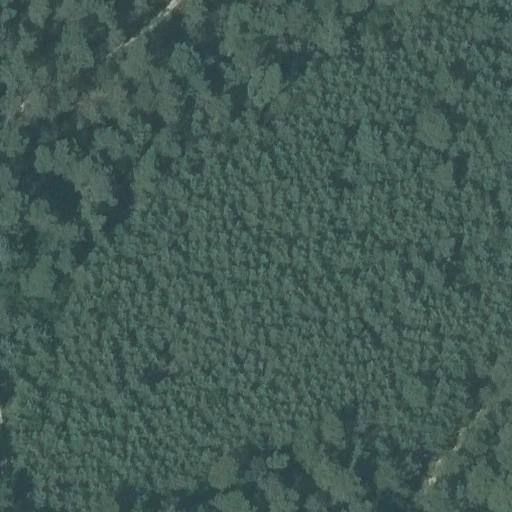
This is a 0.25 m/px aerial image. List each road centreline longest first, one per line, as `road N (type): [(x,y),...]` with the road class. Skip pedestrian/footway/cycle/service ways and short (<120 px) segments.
road 1 (unknown): [(0,126),(29,86),(133,32),(162,0)]
road 2 (track): [(511,341),(472,389),(408,511)]
